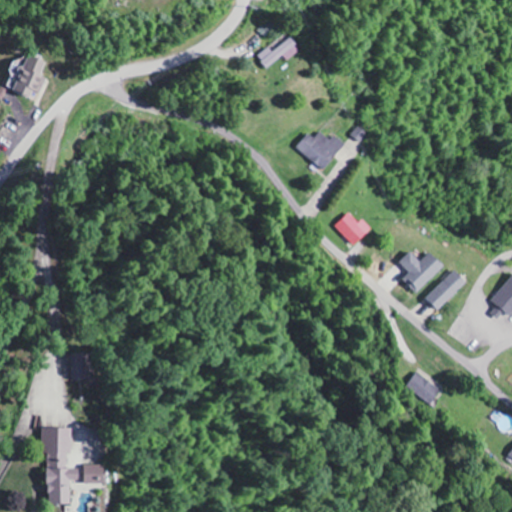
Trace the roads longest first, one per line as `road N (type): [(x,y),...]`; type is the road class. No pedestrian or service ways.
road 1 (residential): [(511,402),(336,250),(247,147),(189,116),(121,96),(101,76)]
road 2 (residential): [(0,182),(93,79),(195,46),(243,0)]
